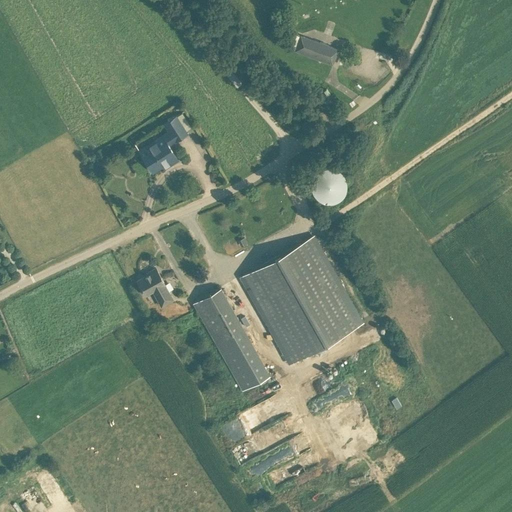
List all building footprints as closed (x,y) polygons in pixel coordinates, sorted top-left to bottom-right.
[(300,35),(295,50),(318,59),(320,61),(322,60),(332,64),(338,49),(328,45),(329,45),(319,41),(319,42),(300,35)] [(171,134),(151,146),(150,145),(140,151),(144,158),(143,159),(142,161),(145,166),(147,166),(149,165),(152,171),(168,161),(170,163),(178,159),(169,144),(175,140),(175,141),(187,133),(176,115),(164,123),(171,134)] [(314,196),(318,199),(321,202),(324,203),(327,204),(331,203),(335,203),(339,201),(341,199),(344,196),(346,192),(347,189),(347,186),(347,182),(346,180),(345,177),(343,175),(342,173),(339,170),(336,169),(333,168),(329,168),(326,168),(323,169),(320,170),(317,172),(314,176),(312,180),(311,184),(311,186),(312,190),(313,193),(314,196)] [(241,275),(291,363),(362,322),(312,235),(241,275)] [(248,242),(245,236),(238,240),(241,246),(248,242)] [(157,269),(137,280),(145,294),(153,290),(161,305),(173,299),(164,284),(165,283),(157,269)] [(220,287),(193,302),(243,390),(270,374),(220,287)] [(254,332),(249,323),(244,326),(248,335),(254,332)] [(297,360),(288,364),(290,369),(299,364),(297,360)]
